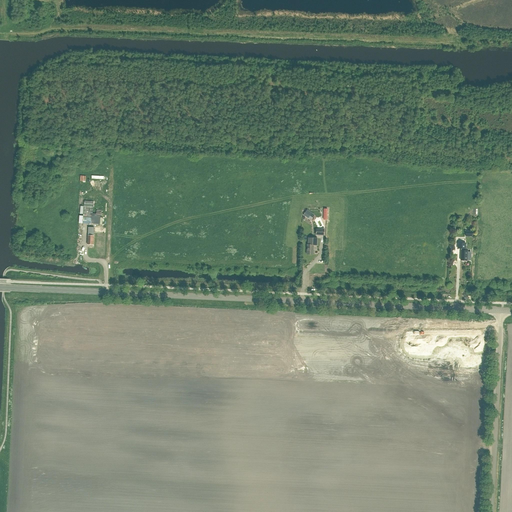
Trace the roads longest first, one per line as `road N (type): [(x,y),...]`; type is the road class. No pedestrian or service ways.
road 1 (tertiary): [(500,310),(0,287)]
road 2 (tertiary): [(490,511),(500,310)]
